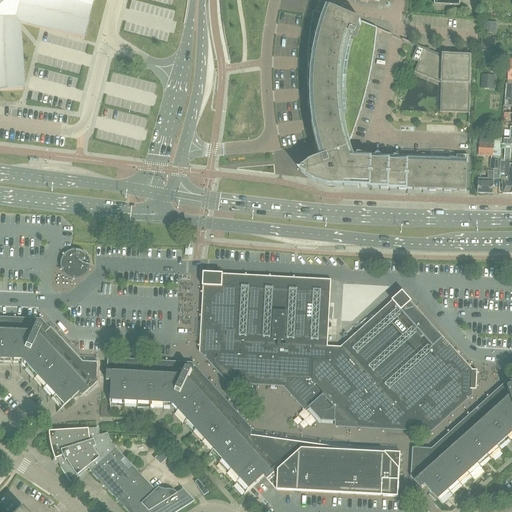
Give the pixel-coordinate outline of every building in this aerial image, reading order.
[(0,0),(0,91),(23,90),(22,62),(21,39),(20,29),(20,28),(19,25),(20,24),(23,25),(41,30),(63,35),(83,40),(92,8),(93,4),(93,0),(0,0)] [(301,170),(301,173),(309,180),(311,180),(315,183),(318,184),(320,185),(323,186),(328,187),(331,187),(333,187),(374,189),(467,192),(468,156),(457,156),(457,158),(354,154),(350,141),(357,123),(363,105),(368,86),(372,67),(375,48),(376,35),(377,29),(328,8),(317,4),(317,5),(314,12),(314,13),(315,13),(312,31),(310,50),(309,68),(309,87),(310,106),(313,125),(318,148),(321,160),(318,160),(315,162),(312,163),(308,165),(305,167),(304,168),(301,170)] [(496,34),(497,24),(497,23),(484,22),(483,32),(496,34)] [(495,52),(495,39),(481,38),(480,51),(495,52)] [(414,73),(441,84),(440,112),(470,114),(470,68),(471,56),(442,55),(442,56),(430,51),(430,49),(425,49),(418,46),(412,60),(419,63),(414,73)] [(482,74),(481,86),(494,87),(495,75),(482,74)] [(505,101),(503,114),(510,114),(511,101),(505,101)] [(503,184),(503,193),(509,193),(509,194),(511,193),(511,173),(510,174),(510,176),(509,176),(511,139),(511,127),(501,127),(500,139),(502,139),(500,161),(499,180),(500,175),(501,175),(501,176),(501,184),(503,184)] [(479,156),(492,156),(492,160),(500,161),(502,139),(500,139),(480,137),(479,156)] [(492,194),(493,179),(499,180),(500,161),(492,160),(490,160),(490,170),(493,170),(493,172),(488,171),(487,179),(479,179),(478,194),(492,194)] [(482,254),(504,254),(503,246),(482,246),(482,254)] [(75,250),(75,253),(74,252),(72,253),(70,253),(69,254),(67,255),(66,256),(65,257),(64,258),(64,259),(64,260),(63,262),(63,263),(63,264),(63,265),(63,266),(63,267),(63,268),(64,269),(64,270),(65,271),(66,273),(67,274),(69,275),(71,276),(72,276),(74,276),(75,276),(76,276),(77,276),(78,276),(79,276),(81,275),(83,273),(84,272),(85,271),(85,270),(86,269),(86,268),(86,267),(87,266),(87,265),(90,265),(89,263),(88,258),(87,256),(86,254),(83,252),(81,251),(79,250),(77,250),(75,250)] [(203,287),(200,341),(206,341),(206,350),(231,379),(286,382),(309,408),(322,422),(333,422),(334,422),(335,422),(430,427),(437,420),(438,421),(472,390),(473,390),(474,371),(473,371),(412,302),(403,292),(396,298),(394,300),(393,300),(392,301),(391,303),(384,309),(383,310),(381,312),(378,314),(375,318),(374,317),(373,318),(374,319),(371,321),(366,325),(358,333),(357,334),(356,333),(355,334),(356,335),(355,336),(352,338),(342,346),(340,349),(340,347),(339,347),(339,348),(338,348),(327,348),(327,342),(328,342),(328,340),(328,335),(328,331),(329,318),(329,316),(329,315),(329,302),(330,295),(330,294),(331,292),(330,292),(331,284),(331,283),(331,282),(331,280),(322,280),(301,279),(255,276),(223,275),(223,274),(221,274),(221,275),(220,275),(212,276),(204,278),(203,285),(203,287)] [(0,362),(19,363),(61,409),(63,407),(72,398),(78,393),(81,397),(97,382),(98,363),(82,362),(50,328),(49,328),(46,331),(44,333),(44,332),(39,337),(37,335),(40,327),(38,325),(37,325),(27,324),(1,323),(0,322),(0,362)] [(108,372),(107,382),(112,382),(111,393),(111,404),(144,406),(172,407),(194,432),(247,492),(248,492),(264,477),(268,481),(281,470),(251,436),(191,369),(116,365),(108,372)] [(425,486),(438,500),(440,502),(511,437),(511,385),(452,438),(434,454),(412,453),(411,477),(421,489),(425,486)] [(85,397),(87,401),(95,397),(92,393),(85,397)] [(50,431),(48,431),(49,441),(50,447),(52,453),(53,456),(54,459),(56,459),(58,464),(60,467),(63,472),(66,477),(71,483),(77,478),(78,480),(85,472),(84,471),(88,469),(90,471),(115,448),(113,446),(111,443),(109,440),(107,433),(102,435),(96,436),(95,429),(93,429),(93,424),(81,425),(80,425),(80,429),(77,430),(77,425),(75,425),(67,425),(66,426),(67,430),(64,430),(50,431)] [(252,436),(251,436),(281,470),(268,481),(277,491),(399,498),(401,453),(355,451),(252,436)] [(115,448),(90,471),(116,499),(141,476),(140,475),(131,466),(128,469),(120,462),(124,458),(118,452),(115,448)] [(141,476),(116,499),(127,511),(176,511),(194,501),(182,489),(176,493),(174,492),(169,490),(163,490),(158,488),(154,490),(141,476)] [(194,482),(203,496),(208,492),(197,480),(194,482)]
